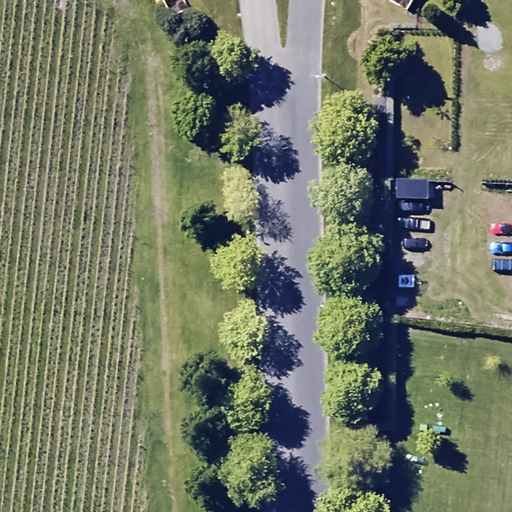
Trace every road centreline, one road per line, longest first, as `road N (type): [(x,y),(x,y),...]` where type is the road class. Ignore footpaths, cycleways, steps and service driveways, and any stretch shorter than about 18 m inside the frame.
road 1 (residential): [(285,255),(257,0)]
road 2 (residential): [(285,255),(299,511)]
road 3 (residential): [(305,0),(285,255)]
